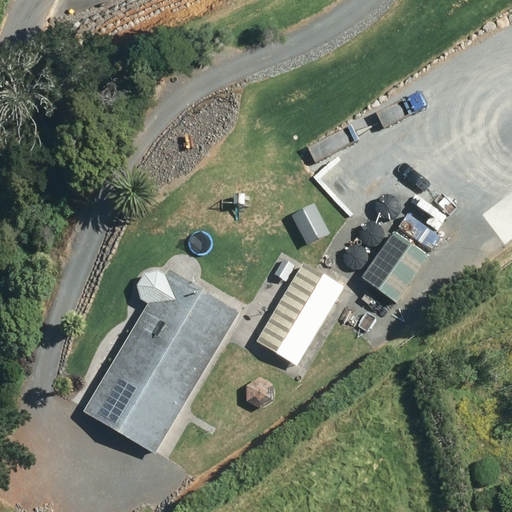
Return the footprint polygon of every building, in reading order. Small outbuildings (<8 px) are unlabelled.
[(250,126),(222,121),(217,150),(245,155),(250,126)] [(430,262),(395,237),(363,280),(398,306),(430,262)] [(344,289),(294,259),(287,270),(298,277),(259,344),(298,367),(344,289)] [(86,414),(155,456),(239,315),(179,279),(169,273),(166,272),(163,270),(159,270),(156,270),(152,270),(149,272),(146,274),(143,276),(141,279),(139,282),(138,285),(137,289),(137,293),(138,296),(139,299),(141,303),(143,305),(146,308),(148,309),(86,414)] [(3,399),(25,415),(46,386),(38,380),(24,370),(3,399)]
